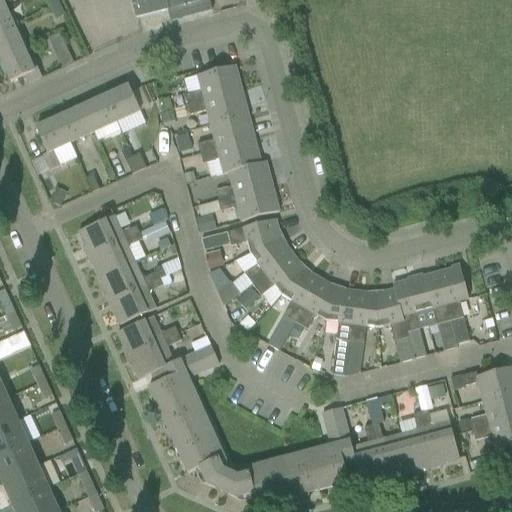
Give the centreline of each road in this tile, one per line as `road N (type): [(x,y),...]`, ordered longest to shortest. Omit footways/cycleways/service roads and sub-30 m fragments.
road 1 (residential): [(511,254),(486,231),(367,253),(322,231),(256,31),(231,25),(197,33),(0,109)]
road 2 (residential): [(153,511),(0,193)]
